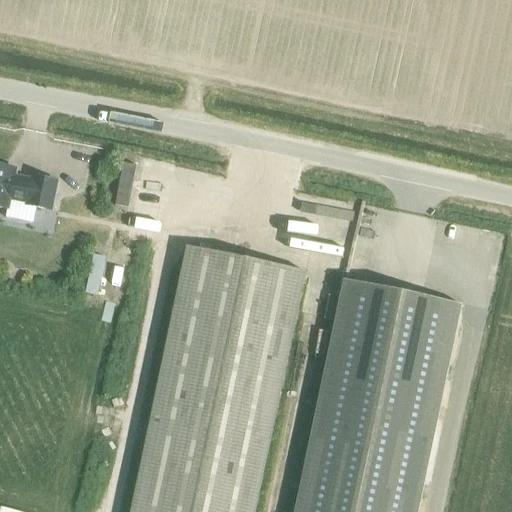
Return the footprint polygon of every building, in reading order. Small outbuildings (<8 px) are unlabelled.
[(120,185),(115,207),(129,209),(133,188),(134,185),(137,167),(124,164),(120,185)] [(14,178),(16,170),(0,167),(0,208),(7,210),(10,200),(27,203),(27,207),(52,212),(58,183),(33,178),(32,182),(14,178)] [(373,228),(372,237),(393,240),(395,231),(373,228)] [(255,511),(297,313),(305,273),(188,248),(153,412),(131,511),(255,511)] [(93,256),(85,295),(96,297),(104,258),(93,256)] [(420,511),(463,308),(342,282),(335,319),(294,511),(420,511)]
